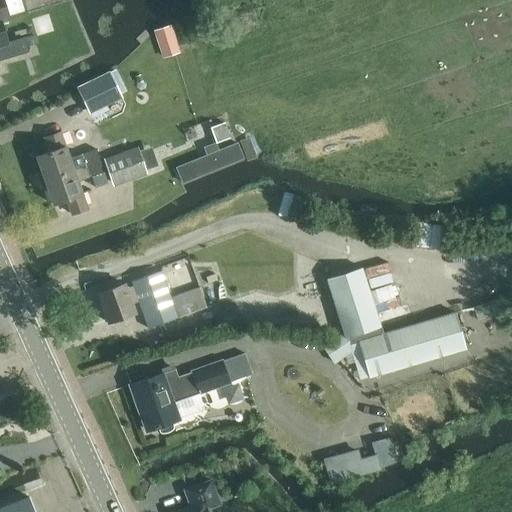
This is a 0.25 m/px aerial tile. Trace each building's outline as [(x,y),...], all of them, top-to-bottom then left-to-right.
[(0,0),(0,21),(1,21),(9,19),(3,0),(0,0)] [(7,42),(1,21),(0,21),(0,60),(29,51),(25,37),(7,42)] [(116,70),(78,87),(90,112),(122,98),(121,94),(126,92),(116,70)] [(228,121),(213,124),(218,145),(233,142),(228,121)] [(36,156),(45,179),(100,160),(96,149),(81,154),(70,158),(61,132),(44,138),(49,152),(36,156)] [(175,169),(181,186),(246,160),(239,144),(175,169)] [(112,182),(146,171),(137,147),(103,159),(112,182)] [(88,208),(82,193),(78,181),(104,172),(100,160),(45,179),(53,204),(66,199),(71,214),(88,208)] [(181,282),(196,279),(191,260),(176,264),(181,282)] [(367,271),(377,305),(398,299),(388,265),(367,271)] [(381,326),(362,268),(327,279),(344,332),(323,346),(334,364),(360,347),(369,377),(466,348),(455,312),(383,333),(381,326)] [(148,328),(177,317),(206,307),(199,287),(170,298),(161,271),(132,281),(133,285),(127,288),(125,284),(98,294),(108,322),(135,312),(132,303),(138,301),(148,328)] [(159,431),(161,433),(163,432),(167,432),(169,431),(173,429),(173,427),(171,419),(178,416),(171,397),(198,388),(199,392),(229,382),(230,382),(253,375),(246,353),(222,361),(192,371),(192,372),(178,376),(176,369),(163,373),(130,385),(146,429),(155,427),(157,426),(159,431)] [(324,464),(329,484),(380,471),(377,457),(361,462),(360,455),(324,464)] [(209,511),(208,508),(219,504),(211,480),(185,490),(190,506),(173,511),(209,511)] [(0,511),(34,511),(29,496),(0,507),(0,511)]
